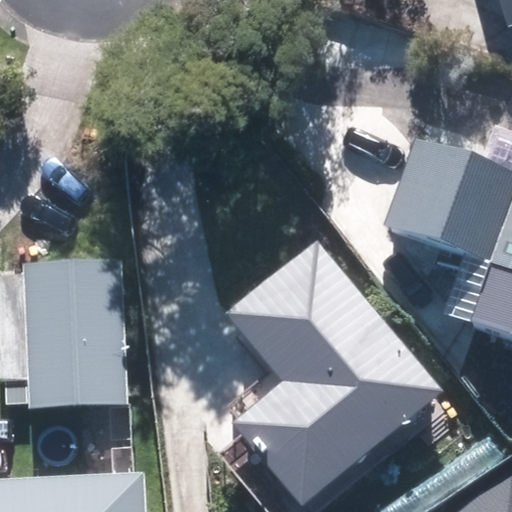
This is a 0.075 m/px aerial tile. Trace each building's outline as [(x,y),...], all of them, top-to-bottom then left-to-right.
[(511,0),(496,0),(504,27),(511,24),(511,0)] [(511,192),(414,156),(383,237),(511,284),(511,192)] [(236,447),(291,511),(313,511),(439,405),(312,258),(227,331),(288,402),(236,447)] [(124,277),(0,275),(0,389),(27,390),(27,417),(123,417),(124,277)] [(0,490),(0,511),(145,511),(143,481),(0,490)]
